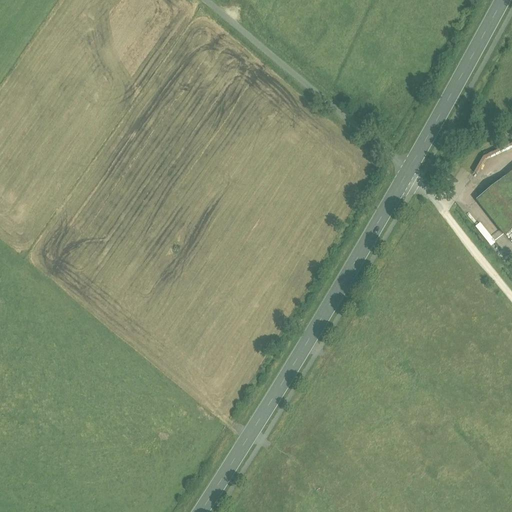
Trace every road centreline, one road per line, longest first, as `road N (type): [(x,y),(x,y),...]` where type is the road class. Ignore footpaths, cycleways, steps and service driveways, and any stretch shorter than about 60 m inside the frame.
road 1 (primary): [(200,511),(407,170)]
road 2 (unclassified): [(202,0),(407,170)]
road 3 (primary): [(407,170),(499,0)]
road 4 (track): [(407,170),(511,298)]
